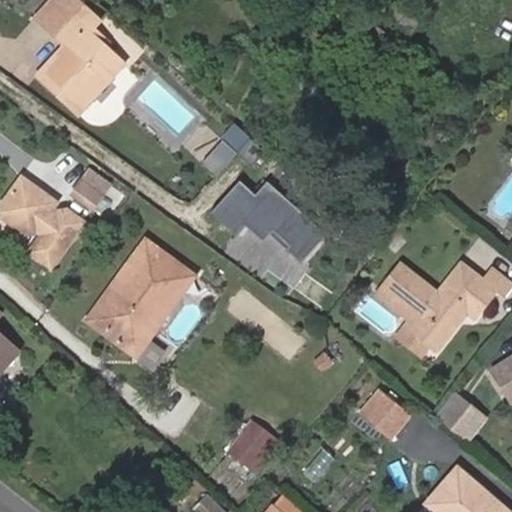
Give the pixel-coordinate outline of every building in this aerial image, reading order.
[(90,31),(81,23),(90,14),(75,0),(52,0),(38,16),(66,43),(43,67),(64,87),(59,93),(78,112),(123,64),(90,31)] [(411,31),(417,23),(407,15),(414,7),(405,0),(402,0),(390,15),(411,31)] [(419,0),(414,7),(424,15),(431,7),(422,0),(419,0)] [(414,7),(407,15),(417,23),(424,15),(414,7)] [(90,14),(81,23),(90,31),(99,22),(90,14)] [(380,31),(368,21),(359,33),(371,42),(380,31)] [(371,42),(376,47),(386,35),(380,31),(371,42)] [(59,93),(64,87),(43,67),(37,73),(59,93)] [(220,171),(251,134),(238,123),(207,160),(220,171)] [(106,213),(123,186),(90,165),(72,192),(106,213)] [(52,265),(85,219),(68,207),(60,208),(58,212),(53,208),(59,200),(23,173),(1,204),(1,219),(22,234),(35,232),(38,228),(42,231),(30,249),(52,265)] [(272,233),(306,258),(329,228),(268,181),(260,191),(242,177),(214,212),(242,233),(248,224),(268,239),(272,233)] [(364,260),(370,253),(342,227),(336,234),(364,260)] [(173,286),(181,293),(194,276),(146,240),(88,320),(136,355),(149,338),(140,332),(173,286)] [(436,296),(399,267),(379,291),(416,320),(408,330),(435,351),(459,322),(455,320),(462,311),(465,313),(473,319),(494,294),(502,300),(511,288),(489,270),(480,282),(459,266),(436,296)] [(149,338),(181,293),(173,286),(140,332),(149,338)] [(416,320),(379,291),(375,296),(407,321),(395,336),(427,362),(435,351),(408,330),(416,320)] [(0,367),(18,348),(0,331),(0,367)] [(511,356),(491,370),(506,394),(511,389),(511,356)] [(388,436),(408,413),(381,390),(361,413),(388,436)] [(453,393),(434,416),(450,430),(469,406),(453,393)] [(469,406),(450,430),(464,443),(484,418),(469,406)] [(249,467),(272,436),(253,421),(230,452),(249,467)] [(272,436),(249,467),(258,473),(281,442),(272,436)] [(507,511),(457,467),(426,503),(436,511),(507,511)] [(199,511),(222,511),(210,498),(198,510),(199,511)]
